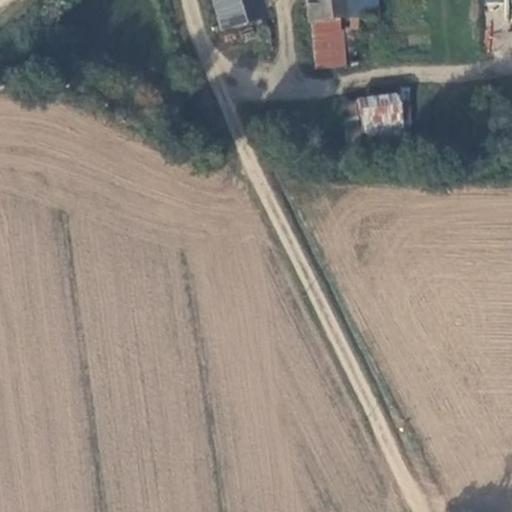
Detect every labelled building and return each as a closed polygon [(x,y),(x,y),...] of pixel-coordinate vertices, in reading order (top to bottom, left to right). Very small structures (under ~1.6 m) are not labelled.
[(258,0),(212,0),(222,32),(264,19),(258,0)] [(301,0),(303,23),(311,23),(351,21),(380,17),(378,0),(301,0)] [(511,0),(478,0),(479,2),(509,1),(509,21),(511,21),(511,0)] [(351,21),(311,23),(314,72),(355,67),(351,21)] [(350,163),(405,157),(398,107),(342,114),(350,163)]
